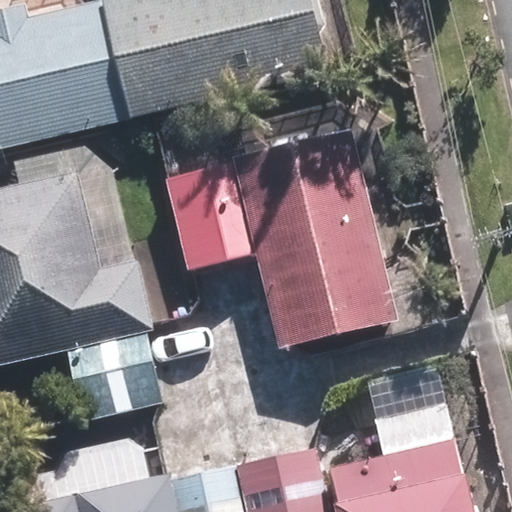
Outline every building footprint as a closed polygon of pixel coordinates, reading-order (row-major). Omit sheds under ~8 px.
[(0,144),(322,71),(305,0),(85,0),(22,15),(19,0),(0,4),(0,144)] [(396,312),(350,120),(229,150),(230,155),(163,170),(185,260),(252,245),(275,341),(396,312)] [(96,260),(75,163),(0,179),(0,356),(65,342),(82,415),(160,398),(143,325),(154,322),(138,251),(96,260)] [(456,467),(440,395),(370,412),(378,446),(324,458),(332,495),(327,497),(314,439),(234,458),(247,511),(471,511),(461,465),(456,467)] [(241,511),(231,460),(169,473),(167,467),(2,501),(3,511),(241,511)]
